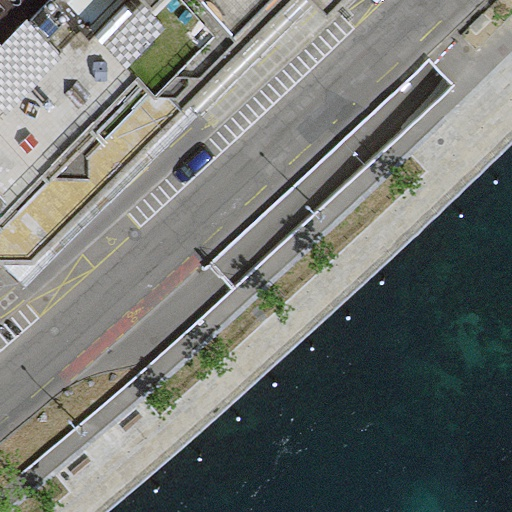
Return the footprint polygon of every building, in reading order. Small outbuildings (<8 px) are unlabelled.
[(135,45),(90,0),(0,0),(0,151),(13,165),(135,45)] [(242,9),(233,0),(90,0),(135,45),(170,82),(242,9)] [(251,0),(242,9),(170,82),(178,91),(187,100),(289,0),(317,0),(327,9),(336,0),(251,0)] [(251,0),(233,0),(242,9),(251,0)] [(0,251),(38,250),(187,100),(178,91),(170,82),(135,45),(13,165),(0,177),(0,251)] [(0,177),(13,165),(0,151),(0,177)]
